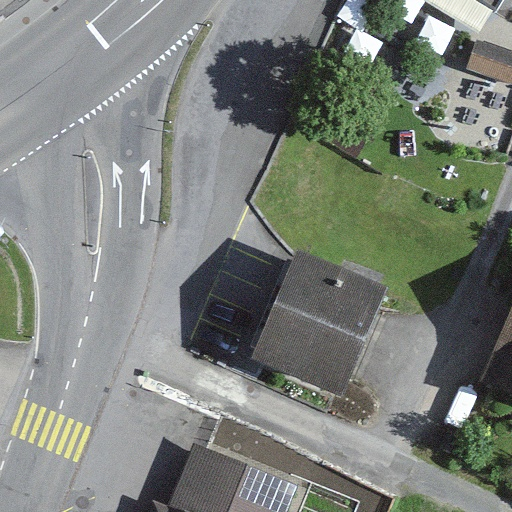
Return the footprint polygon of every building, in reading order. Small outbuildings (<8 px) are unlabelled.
[(475,0),(496,12),(502,0),(475,0)] [(511,53),(477,41),(467,69),(511,85),(511,53)] [(390,288),(298,250),(253,360),(344,398),(390,288)] [(511,308),(480,382),(511,395),(511,308)] [(284,511),(295,485),(194,445),(170,506),(156,501),(151,511),(284,511)]
